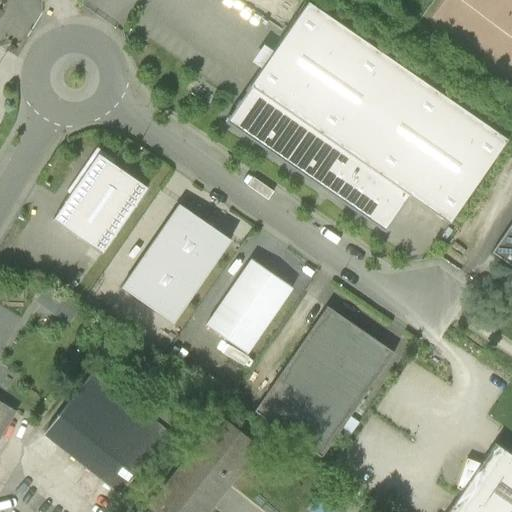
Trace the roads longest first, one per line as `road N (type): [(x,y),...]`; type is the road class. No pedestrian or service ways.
road 1 (unclassified): [(105,98),(365,278),(416,299)]
road 2 (unclassified): [(105,98),(112,79),(107,58),(73,37),(38,56),(32,76),(52,111)]
